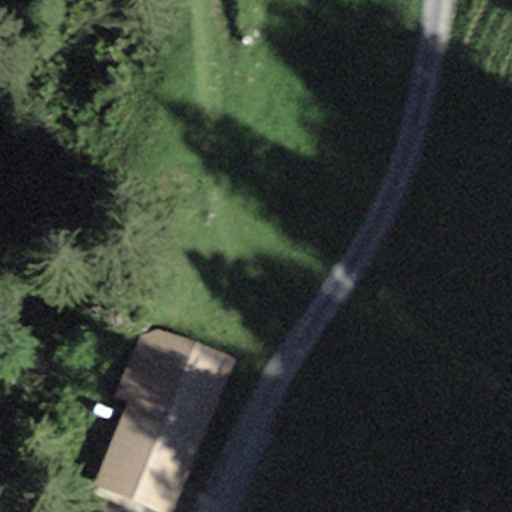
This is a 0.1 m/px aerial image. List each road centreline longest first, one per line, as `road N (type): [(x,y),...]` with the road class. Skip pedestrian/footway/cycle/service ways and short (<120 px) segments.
road 1 (track): [(267,394),(395,184),(438,0)]
road 2 (track): [(205,511),(267,394)]
